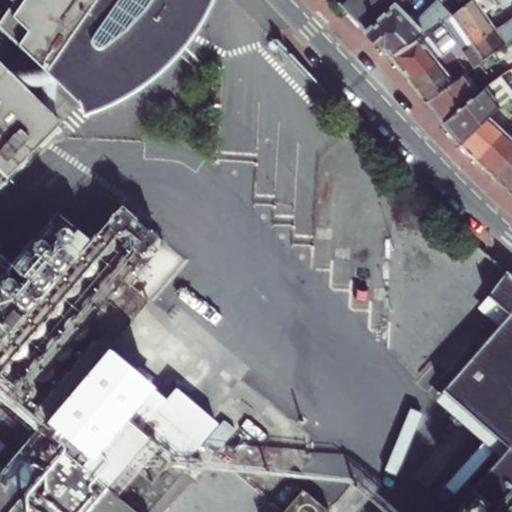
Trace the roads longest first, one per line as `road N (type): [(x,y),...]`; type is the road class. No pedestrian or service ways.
road 1 (unknown): [(231,222),(405,422),(411,477),(389,511)]
road 2 (tertiary): [(278,0),(511,240)]
road 3 (unknown): [(0,202),(50,160),(96,147),(130,148),(165,161),(231,222)]
road 4 (unknown): [(264,0),(231,222)]
